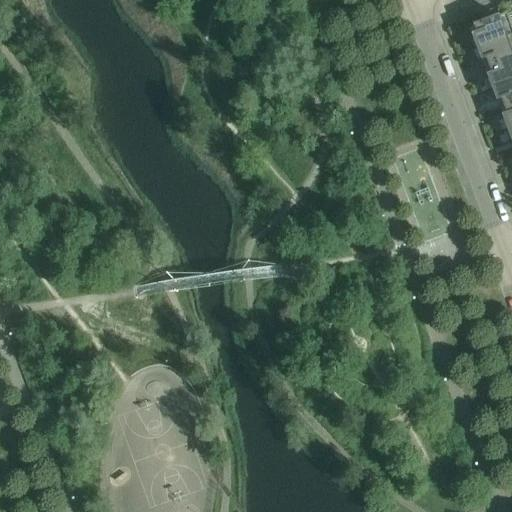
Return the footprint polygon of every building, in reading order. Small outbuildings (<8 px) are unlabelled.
[(472,38),(476,50),(511,36),(511,30),(506,14),(472,27),(475,36),(472,38)] [(487,69),(511,59),(511,36),(476,50),(480,62),(484,61),(487,69)] [(491,90),(511,82),(511,59),(487,69),(490,77),(487,78),(491,90)] [(502,109),(511,105),(511,82),(491,90),(496,102),(499,101),(502,109)] [(506,131),(511,128),(511,105),(502,109),(506,117),(502,119),(506,131)]
